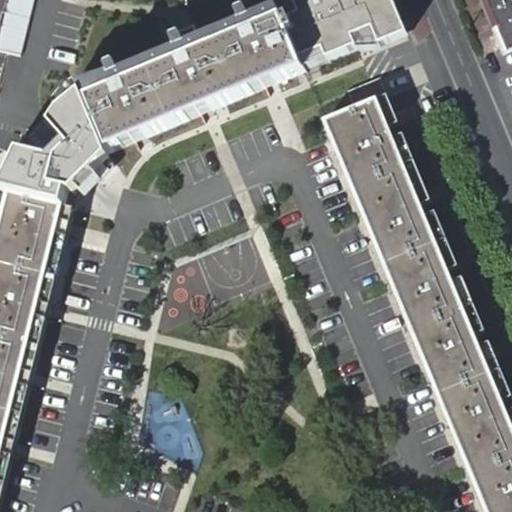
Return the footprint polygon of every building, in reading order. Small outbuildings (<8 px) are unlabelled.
[(142,0),(114,0),(117,14),(144,9),(142,0)] [(298,0),(302,7),(281,13),(285,23),(305,74),(339,62),(336,48),(355,41),(364,58),(390,49),(369,0),(298,0)] [(480,0),(501,51),(503,49),(483,0),(480,0)] [(511,0),(483,0),(503,49),(511,45),(511,0)] [(59,189),(115,168),(109,154),(209,113),(305,74),(285,23),(87,102),(98,127),(43,150),(59,189)] [(326,126),(487,511),(511,511),(511,424),(378,105),(326,126)] [(59,189),(43,150),(24,162),(11,195),(0,237),(0,466),(40,310),(66,210),(54,206),(59,189)]
